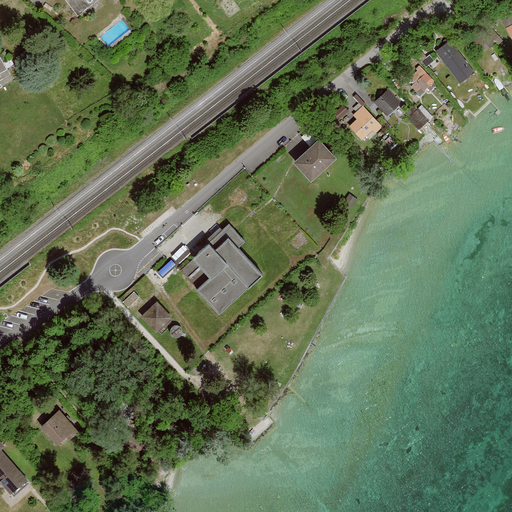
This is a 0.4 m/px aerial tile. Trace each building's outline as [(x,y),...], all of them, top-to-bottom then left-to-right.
[(71,0),(78,8),(89,0),(71,0)] [(130,28),(121,35),(125,40),(134,33),(130,28)] [(490,46),(492,44),(486,36),(484,38),(477,29),(471,34),(475,38),(470,41),(476,49),(486,42),(490,46)] [(439,49),(458,73),(468,65),(449,41),(439,49)] [(426,84),(431,79),(420,67),(418,70),(419,71),(412,78),(417,82),(412,87),(416,91),(421,87),(424,90),(428,86),(426,84)] [(376,102),(387,114),(398,103),(387,91),(376,102)] [(350,126),(361,138),(378,122),(363,107),(360,110),(363,114),(350,126)] [(418,107),(409,116),(419,126),(428,117),(418,107)] [(334,157),(318,141),(296,162),(311,178),(334,157)] [(238,248),(245,242),(228,224),(192,258),(194,259),(180,272),(218,313),(246,288),(247,289),(262,275),(238,248)] [(156,300),(141,316),(156,332),(172,316),(156,300)] [(170,329),(170,333),(172,336),(176,337),(179,335),(180,332),(180,330),(179,327),(176,326),(172,326),(170,329)] [(44,425),(57,440),(64,434),(67,437),(75,430),(62,414),(54,421),(52,418),(44,425)] [(145,440),(130,431),(123,442),(138,451),(145,440)] [(0,478),(14,495),(29,483),(0,448),(0,447),(3,445),(0,442),(0,478)]
